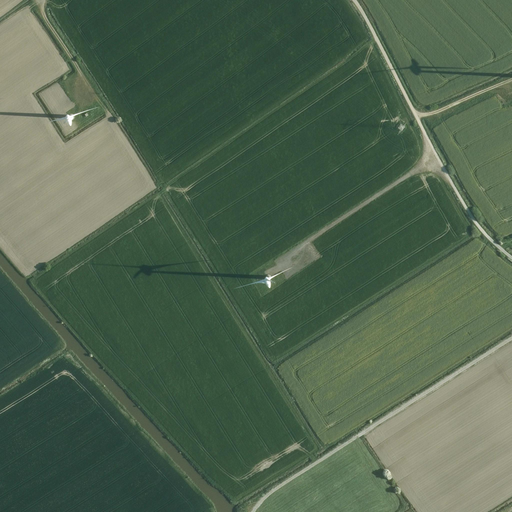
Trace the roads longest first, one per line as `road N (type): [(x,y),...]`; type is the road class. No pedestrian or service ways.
road 1 (track): [(254,511),(262,497),(511,337)]
road 2 (unclassified): [(511,260),(462,207),(351,0)]
road 3 (track): [(437,159),(284,255)]
